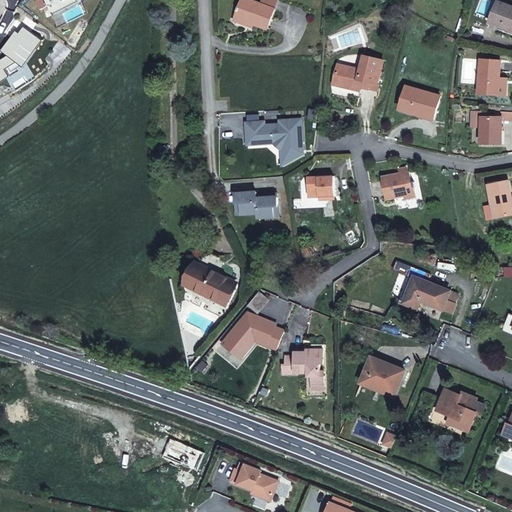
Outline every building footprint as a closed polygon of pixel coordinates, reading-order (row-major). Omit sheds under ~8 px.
[(248,0),(243,0),(237,17),(255,23),(269,28),(275,10),(260,4),(248,0)] [(278,1),(276,0),(261,0),(260,4),(275,10),(278,1)] [(491,24),(511,31),(511,6),(499,2),(491,24)] [(254,26),(255,23),(237,17),(236,20),(254,26)] [(341,85),(360,90),(361,85),(365,86),(377,89),(384,60),(364,55),(360,69),(337,64),(334,77),(342,79),(341,85)] [(502,60),(481,59),(479,93),(500,94),(502,60)] [(341,85),(342,79),(334,77),(332,83),(341,85)] [(435,120),(441,96),(408,86),(402,107),(415,111),(415,115),(435,120)] [(471,127),(481,127),(481,112),(471,112),(471,127)] [(481,112),(481,127),(481,144),(503,144),(503,119),(503,112),(481,112)] [(387,200),(405,196),(416,194),(415,188),(417,187),(416,182),(413,182),(411,171),(409,171),(408,167),(400,169),(401,174),(383,177),(387,200)] [(334,175),(307,176),(308,197),(335,195),(334,175)] [(496,218),(511,214),(511,200),(511,198),(511,197),(511,187),(511,181),(489,185),(496,218)] [(195,289),(206,267),(197,262),(186,285),(195,289)] [(238,283),(228,278),(206,267),(195,289),(227,305),(238,283)] [(451,292),(415,277),(404,303),(419,310),(422,302),(443,311),(447,301),(451,292)] [(476,298),(469,296),(466,309),(473,311),(476,298)] [(270,346),(277,349),(280,343),(285,330),(276,326),(277,324),(250,313),(224,344),(237,354),(245,344),(249,348),(257,337),(271,343),(270,346)] [(475,319),(468,316),(466,322),(472,324),(475,319)] [(245,344),(237,354),(241,358),(249,348),(245,344)] [(313,377),(313,385),(326,385),(326,371),(323,371),(323,365),(325,365),(325,350),(307,350),(307,352),(296,352),(296,373),(308,373),(313,377)] [(390,364),(374,358),(363,384),(395,397),(406,371),(390,364)] [(438,410),(451,415),(463,420),(460,428),(470,432),(477,414),(482,416),(487,405),(478,401),(479,397),(469,393),(467,397),(462,395),(447,389),(438,410)] [(463,420),(451,415),(448,423),(460,428),(463,420)] [(392,448),(396,436),(388,433),(383,444),(392,448)] [(237,469),(232,481),(255,490),(259,492),(258,495),(272,501),(280,482),(262,474),(263,471),(247,464),(244,472),(237,469)] [(355,511),(332,502),(327,511),(355,511)]
